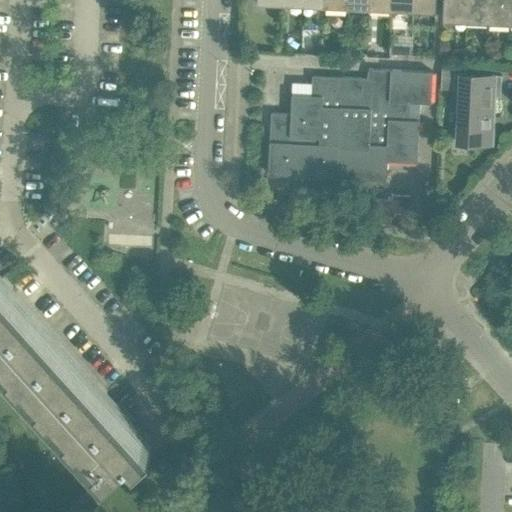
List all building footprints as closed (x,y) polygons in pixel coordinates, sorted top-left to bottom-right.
[(465,17),(466,0),(443,0),(443,16),(465,17)] [(488,18),(488,0),(466,0),(465,17),(488,18)] [(510,19),(511,0),(488,0),(488,18),(510,19)] [(417,161),(419,119),(409,119),(410,101),(431,102),(431,101),(429,101),(431,72),(432,72),(432,71),(371,68),(371,78),(312,75),(311,94),(292,94),(291,112),(271,111),(268,173),(269,173),(269,172),(336,175),(336,176),(337,176),(337,175),(385,178),(385,179),(386,179),(387,158),(416,160),(416,161),(417,161)] [(490,142),(492,113),(493,113),(493,96),(500,96),(501,74),(454,72),(454,88),(458,89),(456,142),(491,144),(491,142),(490,142)] [(409,211),(409,195),(393,195),(393,199),(374,199),(374,214),(393,215),(393,210),(409,211)] [(0,384),(44,433),(80,473),(91,463),(95,459),(106,471),(131,448),(138,455),(153,441),(145,432),(135,421),(121,406),(116,401),(106,390),(10,285),(2,276),(0,272),(0,384)]
